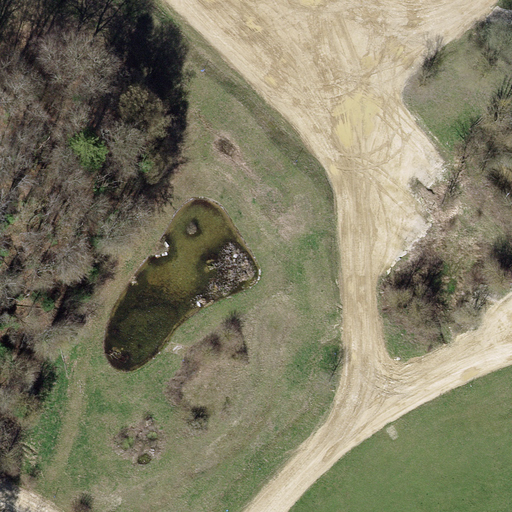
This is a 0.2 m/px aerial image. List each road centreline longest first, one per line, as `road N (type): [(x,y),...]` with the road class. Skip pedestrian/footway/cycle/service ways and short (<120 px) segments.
road 1 (track): [(511,345),(429,384),(399,389),(384,384),(364,358),(358,310),(374,144),(312,21)]
road 2 (track): [(374,144),(433,173),(511,254)]
road 3 (track): [(267,511),(384,384)]
